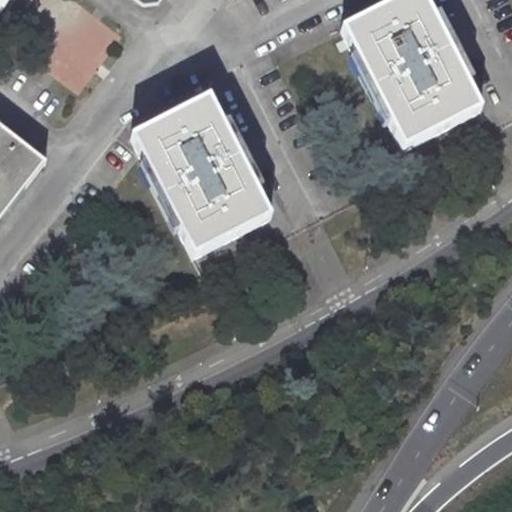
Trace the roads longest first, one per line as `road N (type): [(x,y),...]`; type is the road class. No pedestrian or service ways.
road 1 (tertiary): [(511,210),(348,313),(203,388),(0,475)]
road 2 (primary): [(511,321),(380,511)]
